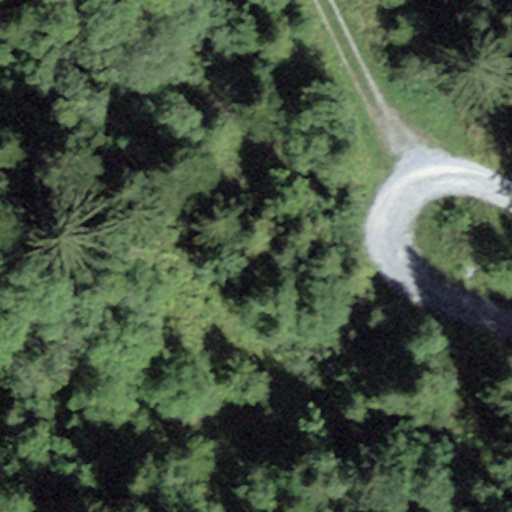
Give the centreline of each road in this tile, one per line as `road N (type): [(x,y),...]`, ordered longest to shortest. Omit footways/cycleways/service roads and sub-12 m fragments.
road 1 (track): [(511,208),(458,178),(421,184),(398,207),(387,243),(398,273),(438,310),(511,338)]
road 2 (track): [(421,184),(312,0)]
